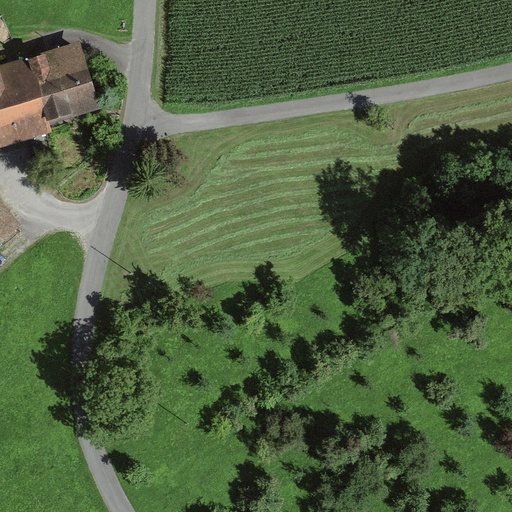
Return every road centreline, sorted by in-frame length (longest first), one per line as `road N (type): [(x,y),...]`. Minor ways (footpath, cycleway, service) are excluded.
road 1 (unclassified): [(133,127),(104,217),(82,347),(83,409),(96,459),(124,511)]
road 2 (unclassified): [(133,127),(511,71)]
road 3 (unclassified): [(146,0),(133,127)]
